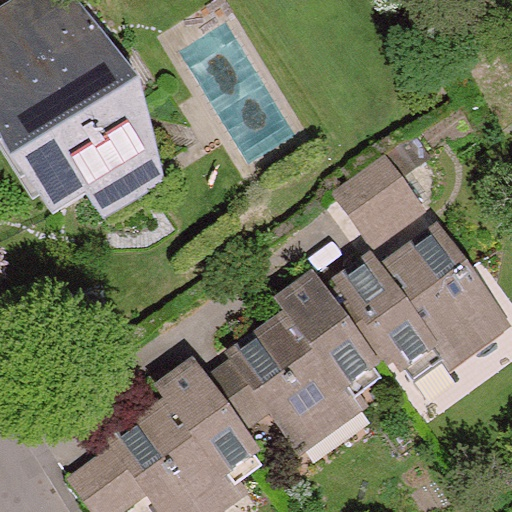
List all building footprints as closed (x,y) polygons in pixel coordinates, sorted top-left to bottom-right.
[(54,0),(15,0),(0,9),(0,138),(51,222),(87,201),(101,224),(167,184),(54,0)] [(422,216),(386,164),(337,198),(350,217),(373,250),(422,216)] [(325,295),(379,367),(388,360),(401,379),(407,375),(415,387),(444,366),(449,374),(509,331),(438,233),(380,275),(370,262),(325,295)] [(379,367),(325,295),(314,281),(277,308),(286,321),(229,362),(232,366),(205,386),(236,437),(268,414),(300,458),(367,409),(360,400),(381,385),(372,372),(379,367)] [(236,437),(205,386),(193,369),(157,395),(166,407),(109,448),(114,454),(70,486),(89,511),(128,511),(147,499),(155,511),(225,511),(248,496),(241,487),(262,472),(236,437)]
